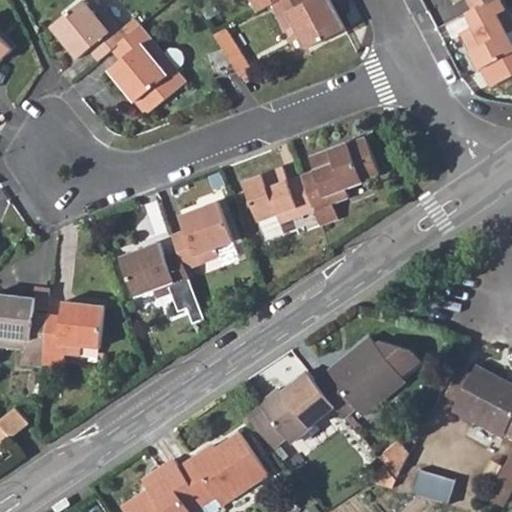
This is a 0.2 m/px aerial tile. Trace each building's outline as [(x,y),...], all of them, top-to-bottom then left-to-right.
[(274,0),(291,32),(300,27),(308,44),(345,25),(331,0),(274,0)] [(511,3),(510,0),(494,0),(487,4),(481,7),(480,8),(486,20),(480,23),(467,30),(486,67),(511,52),(511,3)] [(98,46),(108,58),(115,51),(121,45),(131,37),(107,10),(99,17),(86,1),(55,30),(82,60),(92,52),(98,46)] [(473,11),(480,23),(486,20),(480,8),(473,11)] [(253,68),(227,24),(217,29),(243,74),(253,68)] [(169,53),(144,25),(131,37),(121,45),(130,55),(124,61),(114,70),(152,112),(191,78),(181,67),(176,72),(163,58),(169,53)] [(0,60),(11,49),(0,39),(0,60)] [(115,51),(124,61),(130,55),(121,45),(115,51)] [(92,52),(102,63),(108,58),(98,46),(92,52)] [(181,67),(169,53),(163,58),(176,72),(181,67)] [(321,174),(308,179),(320,210),(325,225),(344,217),(339,202),(353,197),(350,188),(385,173),(371,135),(353,142),(352,141),(313,155),(318,168),(321,174)] [(285,223),(320,210),(308,179),(295,184),(293,177),(288,165),(248,179),(265,221),(281,214),(285,223)] [(321,174),(318,168),(305,173),(308,179),(321,174)] [(308,179),(305,173),(293,177),(295,184),(308,179)] [(193,234),(179,239),(182,250),(185,256),(190,268),(224,256),(221,246),(238,240),(223,199),(185,214),(190,227),(193,234)] [(193,234),(190,227),(176,231),(179,239),(193,234)] [(161,299),(196,285),(190,268),(185,256),(171,261),(168,254),(164,241),(126,256),(141,296),(157,289),(161,299)] [(185,256),(182,250),(168,254),(171,261),(185,256)] [(20,368),(41,370),(48,322),(34,320),(35,312),(36,299),(0,293),(0,336),(7,337),(6,348),(23,350),(20,368)] [(61,323),(48,322),(41,370),(61,373),(64,356),(80,358),(81,347),(100,350),(105,308),(64,303),(63,315),(61,323)] [(49,314),(35,312),(34,320),(48,322),(49,314)] [(63,315),(49,314),(48,322),(61,323),(63,315)] [(342,365),(329,375),(349,400),(359,412),(371,402),(374,405),(399,384),(393,378),(412,363),(431,347),(421,335),(391,328),(386,333),(384,331),(359,352),(362,356),(346,369),(342,365)] [(359,352),(342,365),(346,369),(362,356),(359,352)] [(452,387),(467,394),(482,364),(467,357),(452,387)] [(511,372),(485,358),(482,364),(467,394),(463,402),(511,427),(511,372)] [(393,378),(399,384),(416,368),(412,363),(393,378)] [(302,439),(349,400),(329,375),(321,366),(294,387),(291,384),(256,412),(284,444),(297,434),(302,439)] [(0,429),(7,439),(26,424),(15,411),(0,423),(0,429)] [(408,428),(388,446),(399,460),(408,471),(422,443),(408,428)] [(222,440),(187,462),(212,499),(224,492),(229,500),(276,469),(249,430),(225,445),(222,440)] [(203,511),(215,504),(212,499),(187,462),(182,455),(166,465),(170,470),(158,478),(144,487),(127,499),(135,511),(203,511)] [(399,460),(384,474),(403,479),(408,471),(399,460)] [(511,496),(511,462),(498,489),(511,496)] [(154,472),(158,478),(170,470),(166,465),(154,472)]
